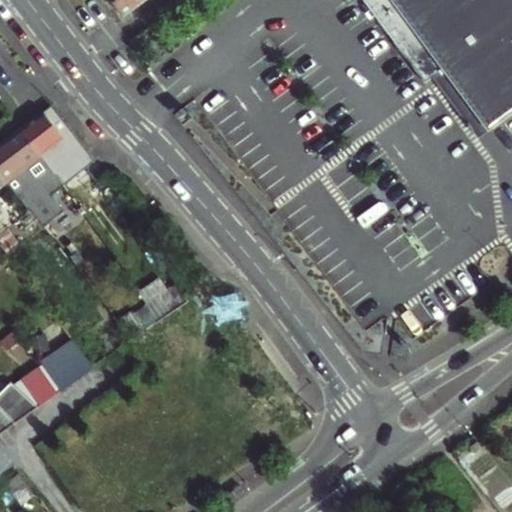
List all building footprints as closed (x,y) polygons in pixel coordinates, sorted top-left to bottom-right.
[(114,0),(126,15),(145,0),(114,0)] [(511,0),(362,0),(425,86),(448,70),(449,71),(493,132),(511,117),(511,0)] [(493,132),(449,71),(434,81),(479,142),(493,132)] [(56,145),(77,171),(85,165),(44,112),(22,129),(43,156),(55,173),(62,181),(63,182),(66,179),(46,153),(56,145)] [(43,156),(22,129),(0,145),(0,173),(8,183),(43,156)] [(62,181),(55,173),(40,184),(47,192),(62,181)] [(74,339),(18,378),(40,405),(96,367),(74,339)] [(0,432),(40,405),(15,381),(0,394),(0,432)] [(0,453),(0,472),(9,465),(0,453)] [(36,493),(20,472),(0,486),(0,493),(8,505),(18,498),(22,503),(36,493)]
